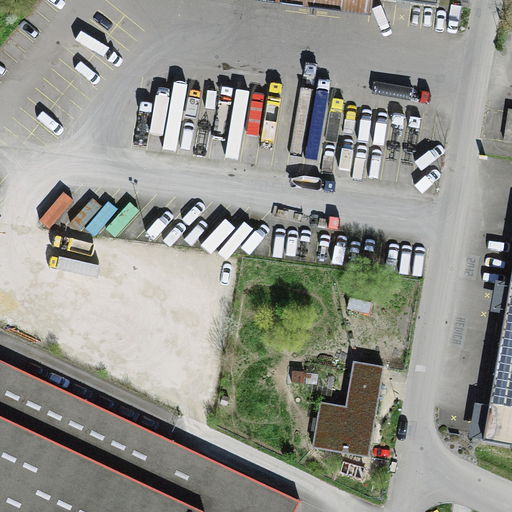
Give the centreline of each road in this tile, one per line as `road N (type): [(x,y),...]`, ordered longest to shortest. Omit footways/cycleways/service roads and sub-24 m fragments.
road 1 (residential): [(409,473),(490,0)]
road 2 (unknown): [(0,139),(455,203)]
road 3 (unknown): [(481,48),(121,0)]
road 4 (unknown): [(74,0),(0,97)]
